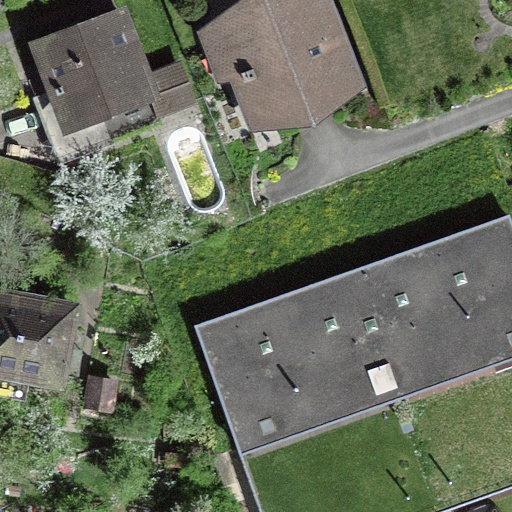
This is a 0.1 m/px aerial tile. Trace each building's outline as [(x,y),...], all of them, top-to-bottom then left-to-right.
[(352,83),(320,0),(286,0),(221,25),(257,119),(352,83)] [(40,117),(59,167),(115,146),(108,128),(153,111),(157,122),(198,107),(181,63),(149,75),(124,11),(26,49),(51,113),(40,117)] [(511,511),(511,219),(191,331),(254,511),(511,511)] [(64,400),(80,311),(0,296),(0,399),(28,405),(30,394),(64,400)] [(119,383),(88,377),(82,412),(113,417),(119,383)]
